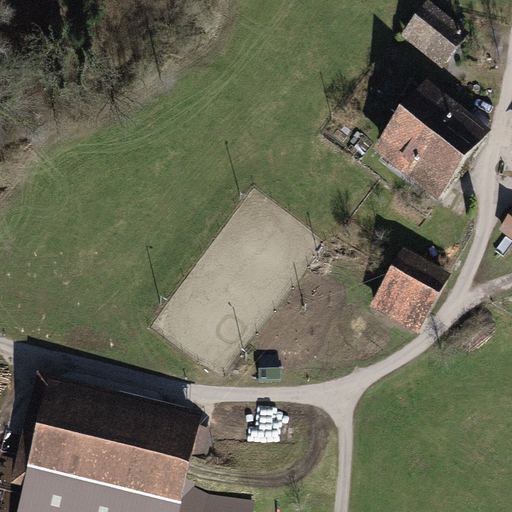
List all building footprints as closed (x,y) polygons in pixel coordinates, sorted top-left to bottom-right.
[(462,36),(429,10),(407,37),(441,63),(462,36)] [(412,85),(392,110),(406,122),(405,124),(460,167),(481,139),(412,85)] [(460,167),(405,124),(384,151),(438,195),(460,167)] [(402,259),(376,308),(416,330),(443,282),(402,259)] [(51,397),(23,511),(147,511),(150,502),(175,508),(182,480),(192,483),(197,458),(204,459),(209,436),(51,397)] [(249,511),(250,504),(206,498),(203,511),(249,511)]
